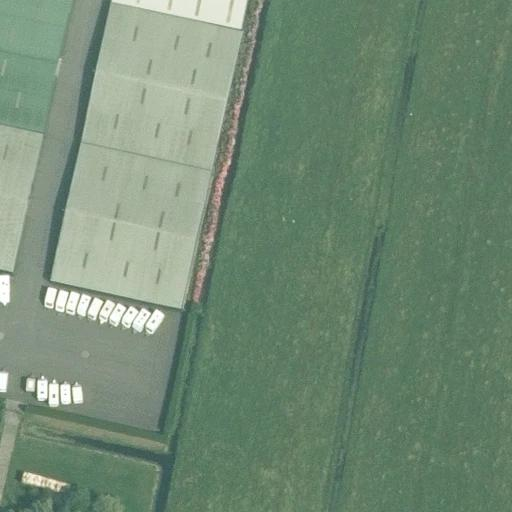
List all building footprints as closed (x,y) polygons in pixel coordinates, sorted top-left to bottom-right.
[(0,0),(0,128),(44,139),(74,1),(67,0),(0,0)] [(111,0),(110,6),(240,35),(242,35),(249,0),(111,0)] [(81,147),(211,175),(242,38),(110,9),(81,147)] [(0,273),(11,276),(26,209),(42,139),(0,129),(0,273)] [(50,285),(180,314),(210,177),(80,149),(50,285)]
